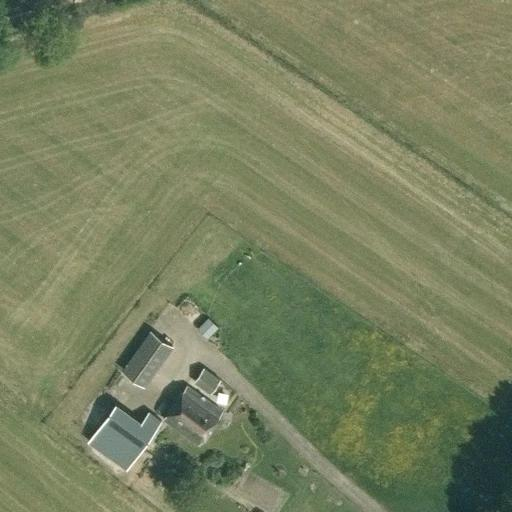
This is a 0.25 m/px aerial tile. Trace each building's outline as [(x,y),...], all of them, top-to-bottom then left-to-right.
[(201,325),(211,335),(218,327),(209,317),(201,325)] [(121,370),(143,385),(145,387),(174,345),(150,329),(121,370)] [(206,368),(194,383),(211,395),(222,380),(206,368)] [(187,386),(164,419),(200,445),(223,412),(187,386)] [(87,442),(127,469),(161,420),(150,412),(143,421),(117,403),(87,442)]
